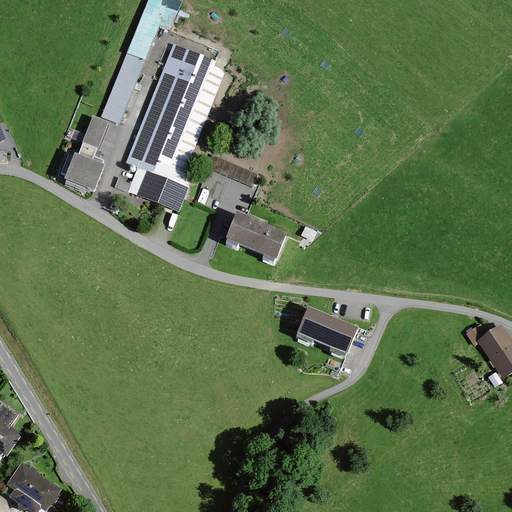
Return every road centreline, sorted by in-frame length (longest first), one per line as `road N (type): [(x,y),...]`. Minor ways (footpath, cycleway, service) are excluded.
road 1 (unclassified): [(511,328),(438,308),(195,271),(31,177),(0,171)]
road 2 (track): [(237,511),(278,428),(360,372),(389,301)]
road 3 (tertiary): [(0,350),(97,511)]
